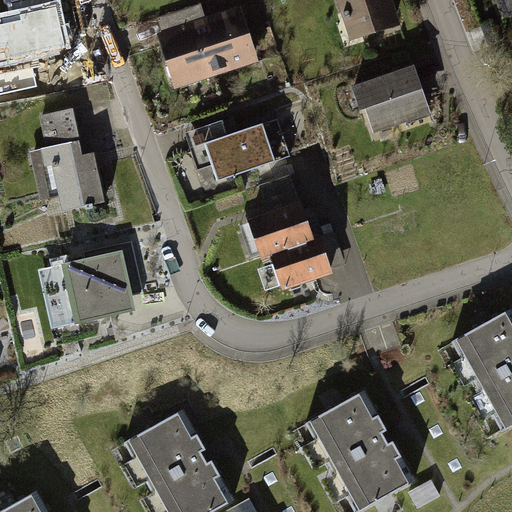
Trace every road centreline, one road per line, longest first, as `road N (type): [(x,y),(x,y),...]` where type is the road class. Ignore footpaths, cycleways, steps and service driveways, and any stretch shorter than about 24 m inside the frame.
road 1 (residential): [(511,259),(282,337),(237,336),(199,314),(98,0)]
road 2 (residential): [(511,167),(441,0)]
